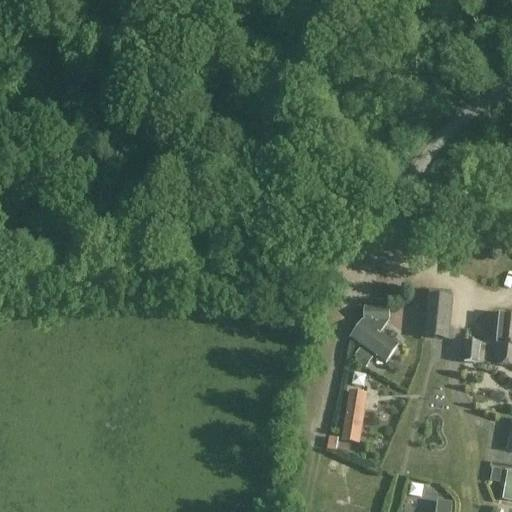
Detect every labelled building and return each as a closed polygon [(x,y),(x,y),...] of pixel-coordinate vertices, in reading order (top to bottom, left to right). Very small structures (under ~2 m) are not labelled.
[(367,304),(396,310),(405,265),(376,259),(367,304)] [(420,287),(419,329),(442,330),(444,287),(420,287)] [(346,314),(342,331),(390,342),(394,324),(346,314)] [(464,363),(492,366),(511,367),(511,319),(496,318),(494,346),(466,343),(464,363)] [(331,383),(379,393),(382,376),(334,366),(331,383)] [(511,406),(506,405),(501,442),(511,442),(511,406)] [(325,416),(321,433),(369,444),(373,426),(325,416)] [(388,472),(391,460),(367,456),(365,468),(388,472)] [(511,486),(511,462),(500,462),(497,488),(511,490),(511,486)] [(319,472),(316,490),(364,498),(367,481),(319,472)]
